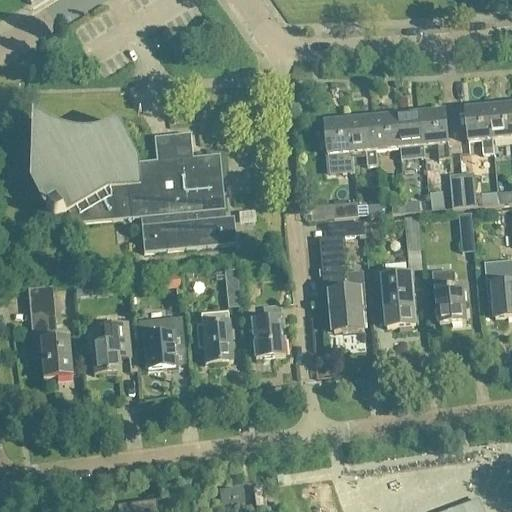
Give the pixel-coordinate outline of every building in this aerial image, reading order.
[(511,140),(511,106),(490,109),(493,143),(511,140)] [(494,157),(493,143),(490,109),(465,111),(468,145),(481,144),(483,158),(494,157)] [(438,162),(449,161),(445,113),(421,116),(424,149),(437,148),(438,162)] [(424,149),(421,116),(397,118),(400,152),(401,162),(425,160),(424,149)] [(373,120),(376,154),(400,152),(397,118),(373,120)] [(352,156),(366,155),(367,170),(378,169),(376,154),(373,120),(349,122),(352,156)] [(352,156),(349,122),(325,125),(328,158),(329,177),(342,176),(354,175),(352,156)] [(225,221),(222,188),(222,180),(219,158),(192,160),(190,136),(154,140),(156,164),(138,165),(137,161),(116,124),(112,126),(113,128),(108,130),(104,132),(104,133),(101,134),(100,133),(93,137),(93,136),(92,136),(86,139),(84,137),(82,137),(77,140),(74,137),(73,136),(67,140),(65,136),(62,135),(57,138),(54,133),(51,132),(46,135),(42,128),(37,126),(35,127),(35,124),(31,123),(36,183),(51,207),(44,211),(48,218),(49,220),(52,221),(54,221),(57,220),(67,214),(74,227),(140,221),(141,229),(143,256),(235,248),(233,220),(225,221)] [(477,209),(474,176),(462,177),(465,210),(477,209)] [(465,210),(462,177),(450,178),(453,211),(465,210)] [(511,205),(511,194),(498,196),(499,207),(511,205)] [(495,210),(493,199),(479,201),(481,213),(495,210)] [(418,214),(417,203),(405,204),(406,215),(418,214)] [(392,216),(406,215),(405,204),(392,205),(392,216)] [(334,221),(359,219),(358,205),(333,208),(334,221)] [(382,217),(381,206),(367,208),(368,218),(382,217)] [(474,244),(472,216),(459,217),(461,245),(474,244)] [(236,218),(236,230),(254,229),(254,217),(236,218)] [(408,254),(421,253),(418,220),(406,221),(408,254)] [(319,241),(325,309),(332,309),(334,336),(364,333),(362,311),(367,310),(364,272),(347,274),(344,240),(365,238),(364,225),(328,228),(329,240),(319,241)] [(240,310),(237,273),(224,274),(228,311),(240,310)] [(466,324),(463,289),(456,290),(455,276),(452,273),(432,275),(434,294),(437,293),(439,327),(466,324)] [(416,329),(413,295),(412,295),(411,276),(383,278),(385,297),(384,297),(387,331),(416,329)] [(511,320),(511,285),(492,287),(495,322),(511,320)] [(86,286),(75,287),(76,299),(87,298),(86,286)] [(68,340),(56,341),(52,289),(28,292),(33,351),(39,351),(42,382),(72,380),(68,340)] [(285,360),(282,330),(280,310),(263,311),(264,322),(252,323),(255,363),(285,360)] [(232,365),(229,325),(228,314),(201,317),(201,327),(196,328),(198,351),(203,351),(205,367),(232,365)] [(144,342),(147,373),(174,370),(173,353),(183,352),(180,321),(139,325),(140,342),(144,342)] [(118,360),(130,359),(127,326),(103,328),(105,346),(90,347),(93,378),(119,375),(118,360)] [(261,489),(253,490),(256,511),(266,511),(263,488),(261,489)] [(231,511),(243,510),(240,491),(220,494),(222,511),(231,511)] [(482,511),(479,502),(453,511),(482,511)]
